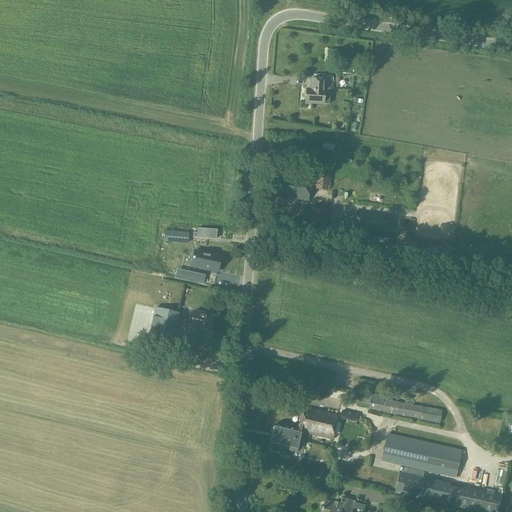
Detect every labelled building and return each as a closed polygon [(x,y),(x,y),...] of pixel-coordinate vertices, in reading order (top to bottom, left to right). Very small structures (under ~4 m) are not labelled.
[(341,60),(340,74),(351,75),(352,70),(354,70),(355,64),(357,64),(357,62),(352,61),(341,60)] [(306,104),(324,105),(326,81),(312,80),(311,91),(307,90),(306,104)] [(317,174),(318,189),(330,189),(329,174),(317,174)] [(308,201),(311,180),(281,176),(279,197),(308,201)] [(354,194),(357,181),(345,178),(342,191),(354,194)] [(312,207),(310,225),(325,227),(327,209),(312,207)] [(393,217),(355,212),(353,231),(390,236),(393,217)] [(189,233),(165,231),(164,242),(188,244),(189,233)] [(194,252),(190,267),(216,274),(220,258),(194,252)] [(204,277),(183,272),(182,280),(181,280),(202,285),(202,284),(204,277)] [(150,326),(154,327),(150,345),(171,351),(180,314),(158,308),(158,312),(154,311),(150,326)] [(191,328),(211,333),(215,317),(195,312),(191,328)] [(314,392),(317,377),(311,376),(307,390),(314,392)] [(385,393),(384,400),(384,397),(372,395),(369,411),(440,424),(442,411),(409,405),(410,398),(385,393)] [(275,425),(272,437),(290,442),(290,440),(293,441),(294,439),(299,441),(301,433),(333,441),(337,415),(302,407),(298,430),(275,425)] [(381,462),(456,479),(462,451),(387,434),(381,462)] [(290,442),(272,437),(270,446),(297,453),(299,441),(294,439),(293,441),(290,440),(290,442)] [(297,458),(295,467),(303,468),(305,459),(297,458)] [(335,465),(335,463),(335,464),(328,462),(324,474),(332,476),(333,474),(334,474),(335,465)] [(464,490),(448,486),(449,484),(399,472),(395,494),(444,506),(444,504),(460,508),(461,506),(467,508),(469,500),(462,498),(464,490)] [(341,511),(343,506),(326,501),(322,511),(341,511)]
